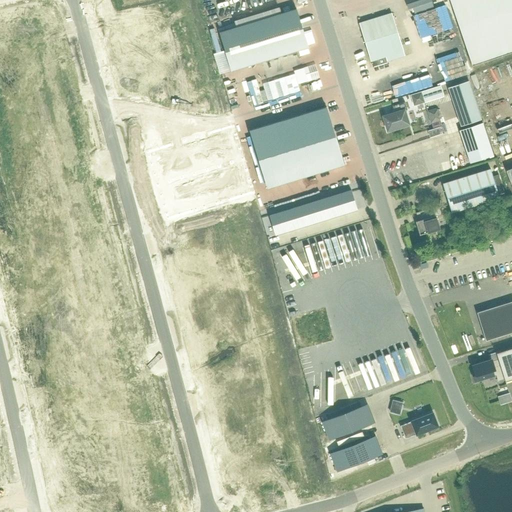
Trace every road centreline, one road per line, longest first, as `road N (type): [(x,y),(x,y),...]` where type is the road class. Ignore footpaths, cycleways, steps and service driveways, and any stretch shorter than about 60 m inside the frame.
road 1 (unclassified): [(75,0),(210,511)]
road 2 (unclassified): [(487,435),(461,413),(400,261),(320,0)]
road 3 (unclassified): [(305,511),(472,450),(487,435)]
road 4 (unclassified): [(0,366),(33,511)]
